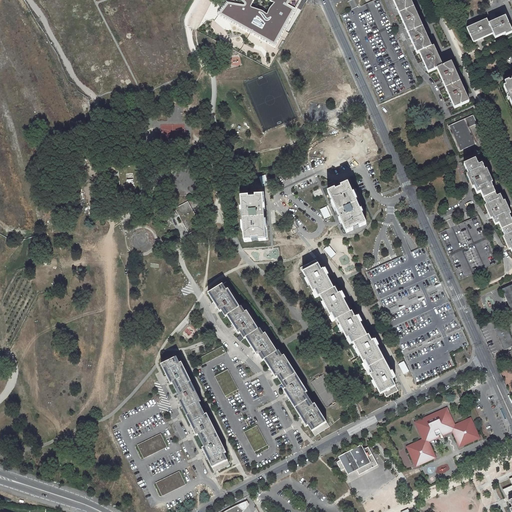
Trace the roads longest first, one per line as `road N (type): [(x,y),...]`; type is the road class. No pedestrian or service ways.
road 1 (residential): [(316,0),(59,496)]
road 2 (unknown): [(119,0),(386,137)]
road 3 (residential): [(386,0),(446,114),(439,126),(473,202),(425,224)]
road 4 (unknown): [(113,0),(0,212)]
road 5 (residential): [(306,458),(263,375),(221,331),(189,279)]
road 6 (unclassified): [(306,458),(486,360)]
road 7 (tertiary): [(410,191),(327,4)]
road 8 (residential): [(410,191),(383,202),(359,171),(322,169),(281,187)]
road 9 (tertiary): [(486,360),(425,224)]
road 10 (residential): [(219,501),(160,384)]
